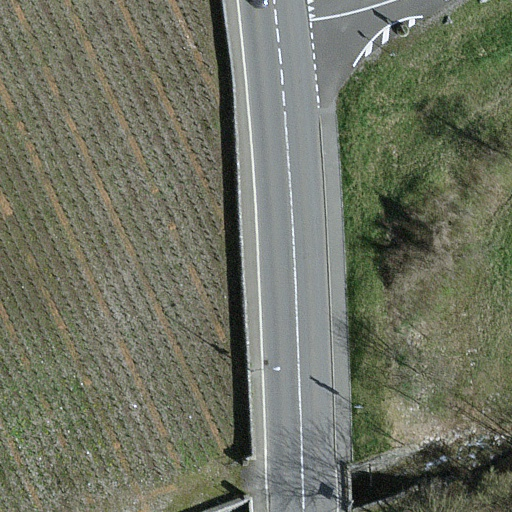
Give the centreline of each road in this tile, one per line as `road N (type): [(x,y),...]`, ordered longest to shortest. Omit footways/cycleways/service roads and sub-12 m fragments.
road 1 (tertiary): [(302,405),(277,30)]
road 2 (residential): [(277,30),(397,0)]
